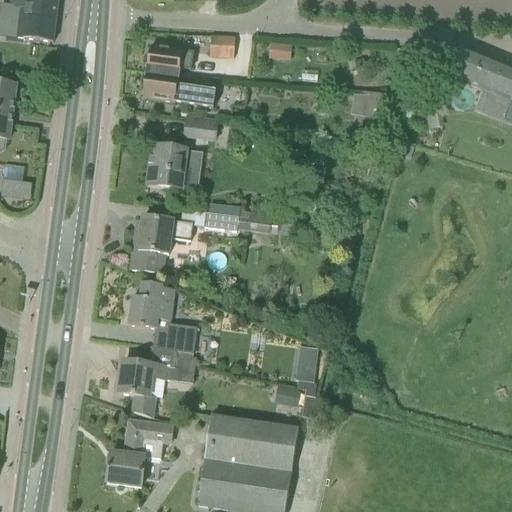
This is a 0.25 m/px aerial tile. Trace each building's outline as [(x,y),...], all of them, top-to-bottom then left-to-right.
[(53,46),(59,0),(13,0),(12,10),(27,12),(25,25),(19,24),(17,41),(53,46)] [(234,61),(235,41),(211,40),(210,60),(234,61)] [(274,45),(271,59),(293,62),(295,48),(274,45)] [(183,59),(183,55),(151,50),(148,76),(179,80),(181,71),(191,73),(194,56),(193,56),(192,60),(183,59)] [(511,71),(464,52),(452,82),(483,94),(475,115),(511,129),(511,71)] [(148,76),(145,93),(144,102),(214,112),(216,95),(178,90),(179,80),(148,76)] [(0,114),(13,116),(16,89),(0,86),(0,114)] [(381,146),(387,113),(389,100),(362,95),(355,142),(381,146)] [(315,101),(319,112),(328,108),(324,98),(315,101)] [(9,143),(13,116),(0,114),(0,156),(1,156),(5,153),(6,143),(9,143)] [(436,118),(426,120),(429,133),(438,131),(436,118)] [(215,144),(217,125),(188,121),(185,140),(215,144)] [(187,154),(153,150),(147,189),(182,194),(187,154)] [(5,198),(33,199),(33,184),(25,184),(26,167),(5,167),(5,198)] [(239,214),(240,214),(240,211),(225,209),(224,218),(238,220),(239,214)] [(239,222),(206,218),(205,232),(237,236),(238,234),(239,222)] [(249,235),(269,238),(271,222),(252,219),(249,235)] [(136,238),(132,273),(162,277),(164,258),(169,259),(171,243),(191,245),(193,229),(173,226),(173,225),(143,221),(141,239),(136,238)] [(272,223),(270,237),(293,240),(295,226),(272,223)] [(172,323),(175,307),(176,294),(164,292),(164,290),(142,287),(140,302),(133,301),(129,329),(156,333),(153,352),(178,356),(193,358),(197,332),(171,329),(171,323),(172,323)] [(289,382),(317,385),(321,351),(293,348),(289,382)] [(151,369),(124,365),(119,398),(136,400),(134,416),(155,419),(157,402),(149,401),(152,382),(177,386),(179,378),(194,380),(197,363),(177,360),(178,356),(153,352),(151,369)] [(317,388),(314,387),(299,385),(298,393),(306,394),(305,399),(316,400),(317,388)] [(301,396),(278,390),(274,406),(298,412),(301,396)] [(286,511),(299,434),(212,420),(198,510),(213,511),(286,511)] [(162,464),(164,447),(170,448),(173,431),(129,425),(124,458),(111,456),(107,487),(142,491),(146,462),(162,464)]
